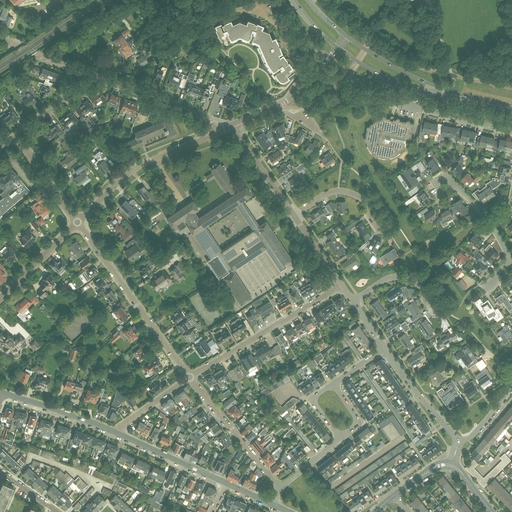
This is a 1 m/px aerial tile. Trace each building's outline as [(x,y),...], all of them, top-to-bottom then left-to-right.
[(371,0),(366,21),(381,26),(387,4),(388,0),(371,0)] [(11,17),(6,15),(9,9),(3,7),(0,9),(0,17),(4,18),(1,24),(8,26),(11,17)] [(217,30),(216,30),(218,36),(219,36),(220,39),(221,41),(223,40),(225,45),(239,39),(256,45),(264,64),(277,82),(278,81),(280,80),(280,81),(281,81),(282,81),(283,81),(284,81),(285,81),(288,79),(286,76),(291,72),(289,70),(291,68),(289,64),(290,63),(287,59),(285,60),(283,56),(280,58),(279,56),(278,54),(281,53),(279,48),(281,48),(278,42),(277,43),(275,39),(272,40),(269,32),(261,29),(262,26),(258,24),(258,23),(253,21),(252,22),(248,21),(247,23),(239,20),(231,24),(230,21),(226,23),(225,21),(220,23),(220,25),(216,27),(217,30)] [(113,41),(113,43),(115,45),(116,46),(117,45),(120,48),(128,42),(131,40),(128,37),(126,34),(129,32),(127,29),(121,34),(120,33),(115,37),(116,39),(113,41)] [(120,48),(118,50),(121,53),(124,58),(126,56),(128,59),(137,52),(132,45),(131,45),(128,42),(120,48)] [(144,55),(137,60),(141,66),(148,62),(144,55)] [(164,63),(163,66),(161,65),(159,66),(158,68),(157,71),(155,71),(152,77),(154,78),(153,80),(162,84),(169,65),(164,63)] [(45,79),(49,70),(42,68),(42,69),(34,66),(31,72),(35,73),(35,71),(40,73),(40,74),(40,75),(39,77),(45,79)] [(58,74),(53,72),(49,70),(45,79),(44,84),(46,85),(51,86),(52,83),(48,82),(49,78),(55,80),(56,77),(57,78),(58,75),(57,75),(58,74)] [(220,89),(222,83),(223,80),(219,78),(221,73),(217,71),(214,79),(218,80),(215,87),(220,89)] [(184,87),(188,76),(179,72),(178,76),(171,74),(170,79),(170,80),(168,85),(172,86),(173,88),(177,89),(178,86),(183,88),(184,87)] [(189,73),(188,76),(184,87),(187,88),(185,92),(192,95),(195,86),(195,85),(196,82),(192,81),(195,75),(189,73)] [(36,101),(33,97),(30,92),(33,89),(26,80),(21,83),(21,85),(26,93),(25,94),(25,93),(24,93),(21,95),(24,99),(23,100),(28,107),(36,101)] [(46,85),(44,84),(40,82),(38,85),(40,87),(39,88),(41,89),(40,90),(42,91),(40,94),(44,97),(47,94),(48,94),(49,94),(50,94),(51,93),(51,92),(51,91),(50,91),(50,90),(45,87),(46,85)] [(198,97),(197,98),(199,98),(198,99),(199,100),(201,101),(201,100),(202,99),(205,100),(206,97),(207,98),(208,94),(212,95),(214,90),(213,90),(215,84),(212,83),(211,86),(209,85),(208,88),(206,88),(205,89),(201,88),(198,97)] [(222,83),(220,89),(223,90),(222,93),(226,94),(229,86),(222,83)] [(195,86),(192,95),(192,96),(194,96),(195,96),(198,97),(201,88),(202,86),(199,85),(198,87),(195,86)] [(104,96),(103,95),(100,91),(91,97),(95,103),(100,99),(101,100),(104,98),(107,99),(109,94),(106,93),(105,96),(104,96)] [(117,109),(119,104),(121,99),(119,98),(120,97),(117,96),(115,95),(111,94),(110,99),(109,100),(117,103),(116,106),(115,108),(117,109)] [(223,104),(224,105),(226,105),(226,106),(231,108),(232,106),(237,108),(238,105),(241,106),(243,102),(235,99),(230,97),(226,96),(223,104)] [(131,101),(125,99),(119,113),(122,114),(124,110),(127,111),(131,101)] [(89,102),(87,100),(81,104),(87,112),(90,109),(93,113),(95,111),(98,115),(100,113),(97,108),(95,110),(89,102)] [(138,104),(131,101),(127,111),(126,115),(134,118),(135,115),(134,114),(138,104)] [(81,104),(76,109),(78,111),(77,111),(83,119),(81,120),(85,125),(87,124),(84,120),(87,118),(84,114),(87,112),(81,104)] [(145,112),(149,114),(151,109),(142,106),(140,113),(144,115),(145,112)] [(12,121),(13,123),(17,120),(16,120),(19,118),(13,110),(13,109),(12,107),(7,111),(9,113),(7,114),(12,121)] [(71,112),(65,116),(71,124),(74,128),(80,123),(82,127),(85,125),(81,120),(79,122),(73,114),(71,112)] [(12,121),(7,114),(4,116),(2,114),(0,115),(0,118),(3,123),(2,123),(4,126),(5,126),(12,121)] [(74,128),(71,124),(65,116),(60,121),(62,123),(61,123),(66,129),(64,131),(65,132),(66,134),(70,140),(72,138),(70,136),(71,135),(68,132),(71,130),(74,128)] [(170,134),(176,131),(170,116),(163,119),(163,120),(134,133),(136,137),(125,142),(125,144),(124,145),(126,149),(127,149),(128,150),(143,144),(144,143),(142,139),(164,129),(165,132),(168,131),(169,134),(170,134)] [(411,138),(413,128),(414,123),(411,122),(410,121),(410,120),(409,120),(408,120),(407,120),(407,121),(406,121),(400,120),(400,119),(400,118),(399,118),(398,118),(397,118),(397,119),(396,119),(393,119),(390,118),(387,118),(387,117),(386,117),(386,116),(385,116),(384,116),(383,116),(383,117),(382,117),(382,118),(379,119),(375,121),(372,123),(370,126),(369,126),(368,126),(367,127),(367,128),(367,129),(367,130),(368,130),(367,134),(366,137),(365,138),(364,139),(364,140),(365,140),(365,141),(366,141),(367,141),(368,145),(369,148),(370,149),(372,152),(375,154),(375,155),(375,156),(375,157),(376,157),(377,157),(378,157),(378,156),(379,156),(382,157),(386,158),(386,159),(387,159),(388,159),(389,159),(390,159),(390,158),(390,157),(394,156),(397,154),(400,152),(403,149),(404,149),(405,149),(405,148),(406,148),(406,147),(406,146),(405,146),(405,145),(406,142),(406,139),(407,137),(411,138)] [(430,128),(432,123),(422,121),(419,136),(423,137),(426,132),(430,132),(430,128)] [(440,128),(441,125),(432,123),(430,128),(430,132),(436,134),(435,140),(438,141),(438,139),(440,128)] [(283,124),(274,128),(278,138),(283,136),(285,139),(285,141),(288,142),(289,135),(285,134),(284,132),(286,131),(283,124)] [(62,128),(60,129),(57,125),(50,130),(49,128),(49,129),(48,128),(44,131),(45,132),(44,133),(46,135),(43,137),(46,141),(57,133),(60,136),(62,134),(65,132),(64,131),(62,128)] [(450,128),(451,127),(441,125),(440,128),(438,139),(442,140),(445,135),(449,136),(450,128)] [(458,140),(460,129),(451,127),(450,128),(449,136),(455,138),(455,140),(458,140)] [(268,146),(272,144),(268,139),(270,137),(273,136),(271,129),(267,131),(268,132),(265,134),(263,132),(255,137),(264,149),(268,146)] [(289,135),(288,142),(293,143),(294,141),(299,144),(302,138),(306,140),(308,137),(304,135),(306,133),(305,133),(306,131),(302,129),(301,130),(300,131),(298,130),(297,133),(299,134),(296,137),(289,135)] [(467,140),(470,130),(460,129),(458,140),(467,142),(467,140)] [(478,137),(479,135),(475,134),(476,132),(470,130),(467,140),(474,141),(473,147),(476,148),(476,146),(478,137)] [(486,146),(488,136),(482,135),(481,138),(478,137),(476,146),(479,147),(480,145),(486,146)] [(495,150),(497,141),(494,140),(495,138),(488,136),(486,146),(492,147),(492,149),(495,150)] [(65,139),(61,143),(67,151),(65,153),(68,157),(61,162),(64,166),(66,164),(68,166),(69,166),(71,165),(71,164),(79,159),(75,153),(75,152),(66,139),(65,139)] [(314,149),(316,146),(319,142),(314,139),(312,143),(310,142),(305,151),(311,155),(313,151),(314,152),(315,150),(314,149)] [(505,150),(507,140),(501,139),(500,141),(497,141),(495,150),(498,151),(499,149),(505,150)] [(110,168),(107,164),(104,160),(106,158),(108,159),(102,151),(101,152),(100,151),(94,155),(98,160),(94,163),(96,166),(97,165),(104,173),(110,168)] [(277,160),(282,156),(278,151),(269,157),(273,163),(273,162),(275,165),(279,162),(277,160)] [(326,167),(331,163),(335,160),(329,152),(325,155),(320,158),(326,167)] [(433,158),(427,162),(433,171),(439,167),(435,161),(438,160),(433,154),(431,155),(433,158)] [(319,159),(313,155),(312,156),(314,157),(311,162),(314,164),(320,160),(319,159)] [(282,176),(286,173),(295,167),(291,160),(286,164),(285,162),(280,166),(281,167),(278,170),(282,176)] [(463,164),(463,163),(464,161),(462,160),(461,161),(459,163),(451,170),(454,173),(455,172),(457,175),(463,169),(460,167),(463,164)] [(421,172),(426,169),(421,161),(410,168),(400,175),(397,177),(403,184),(405,182),(407,185),(408,184),(410,187),(417,182),(417,183),(421,180),(418,177),(416,178),(415,176),(412,178),(409,174),(418,168),(421,172)] [(500,172),(510,174),(511,168),(509,167),(510,164),(500,162),(500,166),(502,166),(500,172)] [(89,177),(85,172),(89,168),(85,163),(80,166),(75,171),(78,175),(74,179),(79,185),(89,177)] [(199,218),(194,211),(198,209),(193,201),(178,210),(167,218),(172,226),(175,224),(176,226),(179,231),(183,228),(185,227),(187,225),(193,233),(194,232),(211,258),(206,261),(218,279),(222,276),(223,278),(241,305),(252,298),(234,271),(233,270),(266,247),(281,269),(285,266),(284,264),(292,259),(266,221),(258,226),(241,201),(248,197),(251,194),(246,186),(235,193),(231,187),(234,185),(232,182),(233,181),(225,169),(226,168),(224,165),(222,166),(220,163),(218,164),(216,163),(215,163),(214,164),(213,165),(212,166),(213,168),(211,169),(213,172),(206,177),(208,181),(214,177),(222,188),(223,187),(225,191),(228,189),(233,195),(199,218)] [(296,167),(299,173),(306,168),(302,163),(296,167)] [(0,199),(0,219),(1,221),(13,210),(12,208),(4,215),(2,214),(30,190),(11,168),(10,169),(10,168),(9,168),(6,170),(6,171),(7,172),(0,177),(0,184),(5,189),(0,193),(3,197),(0,199)] [(492,181),(501,182),(506,183),(506,180),(509,181),(510,174),(500,172),(499,179),(493,177),(492,181)] [(293,187),(294,187),(295,189),(296,189),(300,186),(300,185),(299,183),(304,180),(300,173),(289,181),(291,184),(291,185),(292,186),(293,186),(293,187)] [(468,185),(470,187),(481,179),(476,174),(472,178),(467,173),(461,179),(468,185)] [(488,188),(485,190),(490,198),(496,195),(491,188),(494,187),(494,188),(500,184),(501,182),(492,181),(491,181),(486,184),(488,188)] [(150,194),(147,190),(144,186),(137,190),(140,194),(141,193),(145,200),(150,197),(152,199),(149,201),(152,204),(151,205),(155,209),(162,202),(158,198),(156,200),(154,198),(155,197),(152,192),(150,194)] [(490,198),(485,190),(481,192),(478,189),(474,192),(478,198),(480,196),(485,202),(490,198)] [(422,194),(420,192),(409,200),(410,202),(415,199),(416,198),(419,203),(421,207),(430,200),(424,193),(422,194)] [(43,217),(48,213),(51,211),(46,204),(44,206),(41,203),(45,200),(41,194),(36,198),(38,201),(31,206),(33,209),(36,207),(43,217)] [(126,199),(120,205),(130,216),(132,218),(134,215),(137,213),(138,212),(144,219),(144,220),(149,215),(133,199),(129,203),(128,202),(126,199)] [(450,204),(453,211),(457,217),(455,212),(460,210),(462,214),(468,211),(466,206),(464,207),(461,200),(453,204),(453,202),(450,204)] [(331,202),(328,204),(332,210),(336,208),(335,208),(338,208),(339,212),(346,212),(345,201),(338,201),(338,203),(332,204),(331,202)] [(321,208),(310,215),(315,223),(320,219),(323,224),(328,221),(324,216),(326,215),(325,214),(329,212),(332,210),(328,204),(325,206),(325,207),(322,209),(321,208)] [(419,217),(422,216),(422,217),(425,215),(429,221),(431,220),(432,220),(433,219),(435,217),(435,212),(433,209),(429,212),(426,208),(417,214),(419,217)] [(457,217),(453,211),(451,212),(449,209),(441,213),(443,216),(439,218),(440,219),(438,220),(438,224),(441,222),(444,226),(447,224),(446,222),(453,218),(455,220),(458,219),(457,217)] [(125,232),(120,225),(119,226),(116,222),(117,221),(112,213),(109,215),(111,219),(107,222),(109,224),(108,224),(110,227),(111,227),(115,232),(115,231),(116,232),(117,230),(120,228),(121,230),(120,231),(122,234),(123,235),(122,236),(125,239),(132,232),(135,229),(125,219),(122,222),(129,229),(125,232)] [(42,217),(37,220),(41,226),(45,222),(42,217)] [(35,220),(31,223),(36,229),(40,226),(35,220)] [(346,231),(353,227),(358,223),(356,221),(345,228),(346,231)] [(362,221),(358,224),(355,226),(362,236),(363,236),(366,241),(371,236),(368,232),(369,231),(362,221)] [(35,238),(32,235),(30,233),(32,232),(29,228),(24,233),(25,234),(20,239),(27,247),(35,238)] [(136,228),(135,229),(132,232),(137,239),(142,235),(136,228)] [(477,247),(482,241),(477,237),(480,234),(481,234),(482,232),(478,228),(469,238),(470,239),(469,240),(477,247)] [(342,246),(341,247),(335,239),(337,238),(332,232),(326,236),(330,241),(328,242),(335,253),(336,252),(339,256),(346,251),(342,246)] [(377,237),(376,238),(375,238),(372,243),(371,243),(368,247),(376,252),(382,242),(381,241),(382,240),(377,237)] [(143,247),(142,248),(135,238),(129,242),(132,246),(125,252),(131,260),(141,253),(141,254),(146,251),(143,247)] [(72,250),(74,253),(73,254),(72,256),(76,261),(77,260),(76,258),(83,254),(81,251),(80,249),(81,248),(76,241),(75,242),(75,241),(73,242),(73,243),(69,246),(72,250)] [(15,255),(13,253),(17,249),(10,242),(7,245),(9,247),(2,253),(4,255),(3,256),(10,263),(11,262),(12,262),(14,260),(14,259),(15,258),(13,256),(15,255)] [(493,247),(490,244),(485,249),(487,251),(485,254),(493,261),(499,254),(492,248),(493,247)] [(184,247),(179,250),(186,259),(190,256),(184,247)] [(352,254),(354,253),(357,251),(355,248),(345,255),(347,258),(349,260),(343,264),(347,270),(348,270),(349,272),(350,272),(353,269),(353,268),(352,267),(358,263),(354,256),(352,254)] [(391,249),(391,250),(384,255),(383,255),(384,257),(381,259),(384,263),(387,261),(388,263),(388,262),(394,258),(394,259),(394,258),(399,255),(398,254),(399,253),(398,253),(394,248),(392,250),(391,249)] [(459,268),(463,264),(466,260),(468,257),(460,250),(454,257),(456,259),(455,260),(455,262),(455,264),(455,266),(457,267),(452,272),(458,277),(462,271),(459,268)] [(478,251),(473,257),(474,257),(477,262),(477,264),(478,265),(475,268),(478,271),(477,272),(478,272),(478,273),(480,275),(480,274),(481,275),(487,268),(484,266),(489,261),(483,256),(478,251)] [(89,259),(87,256),(79,261),(78,259),(77,260),(76,261),(72,263),(74,265),(77,263),(79,267),(81,265),(85,269),(89,266),(88,265),(91,263),(91,262),(91,261),(89,259)] [(50,265),(54,269),(55,270),(57,272),(60,269),(61,270),(63,267),(66,264),(62,258),(57,263),(55,261),(55,260),(54,260),(53,260),(53,261),(52,261),(52,262),(52,263),(53,263),(50,265)] [(143,276),(145,274),(147,273),(148,275),(152,272),(148,267),(153,263),(150,259),(146,262),(147,264),(140,269),(141,271),(140,272),(143,276)] [(183,275),(180,272),(184,269),(179,262),(175,265),(176,267),(171,271),(177,279),(183,275)] [(91,277),(94,275),(98,272),(98,271),(97,269),(96,269),(94,267),(90,270),(88,268),(81,273),(87,282),(92,278),(91,277)] [(154,286),(157,290),(159,292),(162,289),(163,290),(172,283),(163,271),(154,278),(155,279),(150,283),(151,283),(150,284),(151,286),(152,285),(153,286),(154,286)] [(55,279),(53,277),(50,274),(49,276),(48,275),(44,279),(44,280),(41,283),(42,284),(41,286),(42,287),(37,292),(43,298),(47,293),(44,290),(49,285),(52,288),(56,283),(53,281),(55,279)] [(105,289),(103,287),(107,284),(105,282),(106,282),(104,279),(104,280),(101,276),(94,281),(93,279),(90,282),(93,287),(96,285),(99,288),(96,290),(99,293),(105,289)] [(312,291),(314,290),(307,278),(306,277),(304,278),(306,282),(303,284),(304,286),(309,293),(310,293),(311,293),(312,292),(312,291)] [(307,278),(314,290),(320,287),(320,286),(320,285),(320,284),(319,284),(318,284),(317,284),(315,280),(312,281),(310,277),(307,278)] [(309,293),(304,286),(303,284),(300,286),(299,283),(297,283),(296,281),(293,283),(296,288),(298,286),(304,296),(305,296),(306,296),(307,295),(307,294),(309,293)] [(71,282),(67,284),(73,290),(76,288),(71,282)] [(291,295),(295,301),(296,301),(297,301),(298,300),(298,299),(300,298),(298,295),(299,295),(292,284),(290,285),(294,291),(293,291),(294,293),(291,295)] [(393,288),(393,289),(392,289),(392,291),(391,292),(390,291),(387,294),(388,295),(389,297),(388,297),(387,297),(387,298),(388,298),(390,301),(391,301),(394,299),(395,299),(394,298),(401,293),(403,296),(403,300),(407,298),(412,294),(408,290),(406,286),(403,286),(400,288),(398,286),(395,288),(394,287),(393,288)] [(115,301),(115,300),(117,299),(116,298),(117,297),(115,294),(114,294),(111,290),(108,291),(107,292),(108,292),(105,294),(110,301),(108,302),(110,304),(114,301),(115,301)] [(282,300),(282,301),(286,307),(291,304),(288,300),(287,298),(289,296),(286,291),(284,292),(286,295),(280,298),(282,300)] [(502,294),(495,299),(498,303),(502,300),(503,302),(504,302),(509,310),(509,311),(510,312),(511,311),(511,302),(511,303),(504,294),(502,295),(502,294)] [(25,316),(24,313),(27,310),(26,309),(33,302),(35,304),(38,302),(33,297),(31,299),(31,300),(30,302),(26,298),(20,304),(19,303),(15,307),(20,312),(18,314),(24,321),(28,319),(28,318),(27,318),(26,317),(25,316)] [(273,308),(271,304),(269,301),(264,304),(260,298),(253,302),(256,307),(250,310),(252,314),(247,317),(251,324),(257,321),(256,319),(273,308)] [(274,298),(271,299),(275,305),(277,304),(281,311),(286,307),(282,301),(279,302),(278,300),(276,301),(274,298)] [(337,299),(335,300),(335,301),(337,306),(339,309),(341,313),(345,311),(347,309),(343,302),(341,298),(338,300),(337,299)] [(379,316),(381,315),(383,318),(388,314),(386,311),(385,312),(377,300),(371,305),(379,316)] [(408,300),(403,304),(406,308),(408,307),(413,315),(410,317),(413,321),(423,315),(421,312),(421,311),(417,305),(415,301),(414,301),(411,303),(409,301),(409,300),(408,300)] [(500,310),(496,312),(488,300),(481,304),(480,303),(477,305),(481,310),(483,309),(486,313),(487,314),(486,314),(490,319),(494,317),(496,319),(497,319),(498,321),(505,317),(500,310)] [(183,310),(182,307),(186,304),(183,301),(177,306),(179,309),(174,313),(173,313),(170,315),(173,318),(172,319),(175,323),(184,316),(184,315),(181,311),(183,310)] [(123,321),(124,322),(127,319),(124,316),(127,314),(125,311),(126,310),(125,308),(124,309),(121,305),(119,303),(116,304),(118,307),(113,311),(119,318),(116,320),(118,322),(121,323),(123,321)] [(329,304),(326,306),(330,314),(334,311),(335,314),(338,312),(335,307),(332,303),(329,305),(329,304)] [(323,308),(321,310),(326,319),(328,318),(327,316),(330,314),(326,306),(323,308)] [(325,320),(322,315),(319,311),(317,312),(316,312),(314,313),(314,314),(316,318),(318,321),(315,322),(318,328),(321,326),(318,321),(321,319),(323,321),(325,320)] [(186,320),(179,324),(181,326),(179,327),(182,331),(183,330),(184,331),(190,326),(188,322),(192,320),(190,317),(194,315),(192,313),(189,315),(185,317),(187,319),(186,320)] [(394,315),(383,322),(389,331),(400,323),(394,315)] [(238,318),(236,320),(235,317),(233,319),(236,324),(241,331),(244,329),(244,328),(246,327),(242,320),(241,321),(240,319),(239,319),(238,318)] [(306,331),(307,333),(310,331),(309,329),(315,326),(309,317),(303,320),(305,323),(302,325),(306,331)] [(434,335),(431,332),(434,330),(426,319),(424,320),(422,317),(414,323),(416,326),(420,323),(428,335),(428,334),(430,337),(434,335)] [(241,331),(236,324),(233,319),(231,320),(233,323),(231,324),(233,326),(230,328),(234,334),(236,333),(237,334),(241,331)] [(194,325),(196,327),(193,329),(186,334),(187,336),(186,337),(189,341),(190,340),(191,340),(199,334),(196,331),(204,325),(201,321),(194,325)] [(403,330),(409,326),(408,325),(407,323),(405,321),(400,325),(403,330)] [(302,325),(301,322),(295,325),(297,328),(294,330),(297,336),(298,338),(302,336),(301,334),(306,331),(302,325)] [(511,337),(511,333),(510,330),(511,328),(509,324),(507,325),(507,324),(503,327),(504,328),(498,332),(503,339),(502,340),(504,344),(507,342),(507,341),(511,337)] [(130,341),(138,336),(136,333),(138,331),(135,326),(134,325),(132,327),(130,326),(123,331),(130,341)] [(227,330),(223,332),(219,325),(217,327),(225,341),(229,338),(231,336),(227,330)] [(358,325),(352,329),(355,334),(362,330),(358,325)] [(222,343),(225,341),(217,327),(214,329),(218,335),(215,337),(219,343),(221,342),(222,343)] [(294,330),(292,327),(286,331),(288,333),(285,335),(290,343),(293,341),(292,340),(297,336),(294,330)] [(355,335),(354,336),(355,338),(357,337),(359,339),(365,335),(362,330),(355,334),(355,335)] [(0,340),(3,342),(2,343),(3,343),(6,346),(3,349),(7,352),(10,350),(14,354),(15,354),(17,354),(18,353),(18,352),(17,351),(14,347),(16,345),(17,346),(19,346),(21,344),(23,346),(26,343),(24,341),(25,340),(20,335),(15,340),(13,338),(13,336),(9,335),(6,332),(4,335),(2,332),(0,334),(0,333),(0,340)] [(440,337),(441,338),(438,340),(439,343),(440,344),(437,346),(439,349),(453,339),(454,340),(457,338),(454,332),(450,334),(449,332),(446,335),(445,334),(443,336),(442,335),(440,337)] [(278,341),(277,341),(283,351),(286,349),(284,345),(287,343),(285,340),(281,333),(280,333),(279,333),(277,334),(278,335),(275,336),(278,341)] [(414,347),(412,344),(405,333),(399,338),(406,348),(409,346),(411,349),(414,347)] [(359,339),(357,340),(359,343),(360,342),(362,344),(369,340),(365,335),(359,339)] [(198,346),(195,347),(199,351),(197,352),(200,356),(203,355),(202,354),(207,351),(207,350),(209,349),(210,350),(215,347),(214,346),(216,345),(213,341),(212,342),(211,341),(207,344),(204,339),(203,340),(201,337),(195,341),(198,346)] [(342,337),(335,343),(337,346),(342,342),(343,344),(346,342),(342,337)] [(362,344),(358,347),(360,350),(364,347),(366,349),(372,345),(369,340),(362,344)] [(36,341),(31,346),(37,351),(41,347),(36,341)] [(270,349),(268,346),(266,342),(262,344),(263,346),(256,350),(260,357),(267,353),(270,357),(274,355),(274,356),(282,351),(278,344),(273,346),(274,347),(270,349)] [(417,353),(408,359),(413,365),(415,363),(417,365),(420,363),(419,361),(424,357),(420,351),(422,350),(423,351),(425,350),(421,344),(415,349),(417,353)] [(141,353),(143,351),(141,347),(134,352),(134,353),(133,353),(135,356),(136,356),(140,361),(144,357),(141,353)] [(475,364),(478,362),(473,354),(471,356),(469,353),(471,351),(468,347),(464,350),(463,349),(457,353),(457,354),(455,356),(458,360),(460,358),(465,366),(463,367),(465,371),(472,366),(475,364)] [(344,356),(349,363),(354,359),(347,349),(342,353),(344,356)] [(344,356),(342,353),(340,354),(342,357),(339,359),(344,366),(349,363),(344,356)] [(246,357),(253,370),(261,365),(257,357),(254,359),(251,354),(246,357)] [(155,372),(158,370),(155,366),(160,363),(157,357),(147,364),(147,365),(145,366),(148,370),(147,371),(150,375),(155,372)] [(245,374),(253,370),(246,357),(240,360),(243,365),(241,367),(244,372),(245,374)] [(310,362),(307,364),(308,366),(314,363),(315,365),(317,363),(313,357),(308,360),(310,362)] [(339,359),(334,363),(339,369),(344,366),(339,359)] [(382,359),(375,363),(379,368),(386,363),(386,362),(385,360),(384,360),(383,361),(382,359)] [(291,364),(294,369),(302,364),(299,360),(291,364)] [(334,363),(329,366),(334,373),(339,369),(334,363)] [(386,363),(379,368),(375,371),(376,373),(380,370),(382,373),(389,369),(385,364),(386,363)] [(329,376),(334,373),(329,366),(327,364),(326,364),(328,367),(324,370),(329,376)] [(48,390),(50,386),(48,385),(50,382),(45,381),(46,379),(38,376),(39,373),(38,373),(39,372),(40,372),(41,373),(41,372),(42,372),(43,372),(43,371),(43,370),(43,369),(42,368),(36,366),(35,369),(34,372),(31,380),(36,382),(35,386),(38,387),(37,388),(42,389),(42,388),(47,390),(48,390)] [(242,375),(239,371),(236,366),(230,371),(235,379),(237,381),(234,383),(237,389),(242,385),(239,380),(238,380),(237,378),(242,375)] [(484,375),(478,379),(479,380),(483,386),(484,388),(490,384),(489,383),(492,381),(491,380),(494,378),(486,366),(481,370),(484,375)] [(26,383),(28,378),(30,371),(34,372),(35,369),(31,368),(31,370),(26,369),(25,372),(23,371),(21,374),(19,374),(17,379),(26,383)] [(218,371),(222,378),(224,382),(227,380),(228,382),(230,380),(227,375),(228,375),(226,372),(223,368),(218,371)] [(382,373),(378,376),(380,378),(384,375),(385,378),(392,373),(389,369),(382,373)] [(431,373),(428,375),(432,382),(434,386),(441,382),(445,380),(440,374),(441,373),(438,369),(432,374),(431,373)] [(297,370),(289,375),(292,379),(294,378),(293,376),(298,373),(297,370)] [(218,371),(213,374),(220,386),(223,385),(220,380),(222,378),(218,371)] [(320,372),(315,376),(320,382),(324,379),(320,372)] [(152,381),(153,381),(159,376),(157,373),(150,378),(152,381)] [(392,373),(385,378),(389,383),(395,378),(392,373)] [(73,379),(71,378),(72,376),(69,375),(67,380),(64,387),(73,391),(76,383),(72,382),(73,379)] [(216,383),(214,379),(211,375),(209,376),(208,376),(206,378),(208,381),(207,381),(208,382),(207,382),(209,385),(210,386),(213,384),(217,391),(220,389),(216,382),(216,383)] [(308,381),(305,383),(310,389),(315,386),(310,379),(307,375),(305,377),(308,381)] [(315,376),(310,379),(315,386),(320,382),(315,376)] [(389,383),(385,385),(387,388),(390,385),(392,388),(399,383),(395,378),(389,383)] [(471,385),(465,390),(469,396),(477,391),(475,387),(478,385),(474,379),(470,382),(471,385)] [(83,390),(85,383),(86,381),(82,380),(82,382),(80,381),(79,384),(76,383),(73,391),(72,392),(77,393),(77,392),(79,393),(81,389),(83,390)] [(344,385),(347,390),(354,385),(350,380),(344,385)] [(463,399),(455,388),(451,381),(446,385),(449,388),(444,391),(442,388),(437,391),(448,407),(448,406),(450,409),(463,399)] [(160,390),(164,388),(163,388),(168,385),(166,382),(162,385),(159,382),(156,384),(154,382),(152,384),(149,386),(151,390),(149,391),(152,396),(155,393),(156,394),(157,393),(157,392),(158,392),(159,392),(159,391),(160,391),(160,390)] [(305,383),(300,386),(305,393),(310,389),(305,383)] [(399,383),(392,388),(396,393),(402,388),(399,383)] [(356,388),(354,385),(347,390),(351,395),(357,390),(361,388),(360,385),(356,388)] [(244,388),(242,386),(234,392),(236,395),(241,391),(240,391),(244,388)] [(183,388),(178,392),(187,404),(191,409),(194,414),(198,411),(195,407),(194,408),(191,404),(190,405),(185,397),(188,395),(185,392),(187,390),(185,387),(183,389),(183,388)] [(101,397),(103,392),(104,389),(101,388),(99,391),(94,389),(93,391),(88,390),(87,394),(85,399),(86,399),(86,400),(93,403),(94,403),(94,402),(95,403),(98,395),(101,397)] [(402,388),(396,393),(399,398),(406,393),(402,388)] [(120,404),(120,403),(125,399),(117,390),(111,406),(112,407),(107,418),(108,419),(110,420),(111,419),(113,419),(114,419),(116,418),(116,417),(117,417),(119,416),(119,415),(120,415),(117,411),(118,409),(115,408),(116,406),(117,407),(120,404)] [(351,395),(354,400),(361,395),(363,393),(362,391),(359,393),(357,390),(351,395)] [(106,398),(105,398),(107,394),(103,392),(101,397),(100,401),(102,402),(99,411),(101,412),(101,413),(105,415),(109,405),(105,403),(106,402),(105,402),(106,398)] [(178,392),(173,395),(178,402),(181,400),(185,405),(187,404),(178,392)] [(406,393),(399,398),(403,403),(409,398),(406,393)] [(358,405),(364,400),(368,397),(367,395),(363,398),(361,395),(354,400),(358,405)] [(233,396),(223,404),(226,408),(225,408),(226,409),(233,403),(234,404),(237,402),(236,401),(236,400),(233,396)] [(127,400),(132,407),(136,403),(131,397),(127,400)] [(171,397),(166,400),(175,412),(176,411),(173,406),(176,404),(174,401),(171,397)] [(166,400),(161,404),(164,408),(166,411),(167,410),(171,415),(175,412),(166,400)] [(358,405),(361,409),(368,405),(364,400),(358,405)] [(229,411),(228,412),(229,413),(230,413),(231,415),(243,405),(245,404),(243,402),(236,407),(235,405),(228,411),(229,411)] [(297,408),(301,413),(307,408),(303,403),(297,408)] [(391,403),(389,405),(394,412),(399,409),(397,406),(395,408),(391,403)] [(410,413),(416,408),(413,403),(406,408),(404,409),(405,412),(408,410),(410,413)] [(243,405),(231,415),(233,416),(232,417),(234,419),(234,418),(235,418),(244,411),(242,409),(244,407),(243,405)] [(269,407),(266,405),(260,410),(262,413),(269,407)] [(368,405),(361,409),(364,414),(371,410),(368,405)] [(10,419),(12,415),(13,410),(10,409),(10,408),(8,407),(7,408),(3,419),(7,420),(6,422),(10,423),(11,419),(10,419)] [(300,418),(303,415),(305,417),(311,413),(307,408),(301,413),(298,416),(300,418)] [(416,408),(410,413),(413,418),(420,413),(416,408)] [(188,418),(194,414),(191,409),(184,414),(188,418)] [(197,414),(192,418),(194,420),(196,418),(198,420),(200,419),(206,414),(204,411),(203,411),(202,410),(197,414)] [(286,410),(281,414),(283,416),(284,415),(290,422),(292,420),(288,415),(290,414),(286,410)] [(371,410),(364,414),(368,420),(376,414),(375,412),(373,413),(371,410)] [(25,422),(26,419),(27,414),(26,414),(27,413),(24,412),(24,413),(22,413),(18,426),(21,427),(22,421),(25,422)] [(511,416),(507,412),(502,417),(509,423),(511,419),(511,416)] [(304,423),(307,420),(309,422),(315,417),(311,413),(305,417),(302,420),(304,423)] [(423,418),(420,413),(413,418),(410,420),(411,422),(414,420),(416,423),(423,418)] [(182,423),(187,420),(188,419),(188,418),(184,414),(182,416),(179,418),(182,423)] [(202,421),(197,425),(199,427),(204,423),(209,419),(208,418),(209,417),(206,414),(200,419),(202,421)] [(382,428),(391,422),(401,436),(406,432),(393,414),(378,424),(382,428)] [(27,422),(25,432),(28,433),(29,429),(33,430),(34,427),(35,422),(37,417),(36,417),(37,416),(34,415),(33,416),(31,415),(29,420),(28,420),(28,423),(27,422)] [(182,423),(179,418),(176,415),(175,415),(172,420),(180,425),(182,423)] [(248,421),(246,418),(244,415),(239,419),(236,422),(236,423),(237,424),(238,425),(240,427),(248,421)] [(315,417),(309,422),(312,427),(319,422),(315,417)] [(502,417),(498,422),(505,428),(509,423),(502,417)] [(44,430),(47,421),(45,420),(45,419),(42,418),(42,419),(41,419),(38,428),(44,430)] [(423,418),(416,423),(420,428),(426,423),(423,418)] [(207,433),(212,429),(211,428),(218,424),(216,422),(216,421),(215,420),(214,419),(208,424),(210,427),(205,431),(206,432),(205,432),(204,432),(201,434),(198,431),(195,433),(200,438),(204,436),(207,433)] [(136,423),(135,426),(137,427),(136,430),(137,431),(138,432),(139,431),(143,433),(147,423),(148,421),(146,420),(145,422),(145,423),(140,421),(139,424),(136,423)] [(182,423),(180,425),(186,430),(191,426),(187,420),(182,423)] [(54,428),(52,428),(54,423),(53,423),(53,422),(50,421),(50,422),(47,421),(44,430),(50,432),(53,433),(54,428)] [(244,436),(254,426),(255,425),(254,423),(252,425),(249,422),(245,426),(246,426),(240,432),(242,434),(244,436)] [(319,422),(312,427),(316,432),(322,427),(319,422)] [(498,422),(493,427),(500,433),(505,428),(498,422)] [(147,423),(143,433),(148,435),(152,428),(151,428),(153,424),(151,423),(150,424),(147,423)] [(260,425),(258,423),(245,436),(247,438),(247,439),(248,440),(249,440),(249,441),(256,435),(253,433),(258,428),(260,425)] [(426,423),(420,428),(423,433),(430,428),(427,424),(426,423)] [(59,442),(64,427),(62,426),(62,425),(59,424),(59,425),(58,425),(57,429),(54,428),(53,433),(55,434),(59,435),(56,442),(59,442)] [(214,435),(222,429),(218,425),(210,431),(214,435)] [(160,428),(158,427),(155,426),(152,432),(150,436),(155,439),(157,434),(160,428)] [(368,426),(364,430),(369,436),(376,430),(373,426),(369,428),(368,426)] [(71,434),(69,433),(70,429),(70,428),(67,427),(64,427),(59,442),(62,443),(64,437),(67,438),(70,439),(71,434)] [(265,427),(259,433),(262,435),(268,430),(265,427)] [(287,437),(290,437),(296,432),(292,427),(285,434),(287,437)] [(322,427),(316,432),(320,436),(326,431),(322,427)] [(493,427),(489,433),(496,439),(500,433),(493,427)] [(80,441),(82,438),(83,433),(75,430),(72,440),(70,439),(67,447),(71,449),(72,443),(79,446),(81,441),(80,441)] [(364,430),(359,434),(364,440),(369,436),(364,430)] [(326,431),(320,436),(324,441),(330,436),(326,431)] [(221,441),(227,436),(225,434),(224,434),(222,432),(217,436),(214,439),(215,440),(216,439),(219,442),(221,441)] [(87,449),(90,441),(92,436),(89,435),(87,433),(86,434),(85,434),(83,440),(82,440),(81,443),(85,445),(84,448),(83,451),(87,452),(88,450),(87,449)] [(412,433),(410,435),(415,442),(420,439),(418,436),(415,438),(412,433)] [(489,433),(484,438),(491,444),(496,439),(489,433)] [(256,438),(250,444),(254,448),(265,440),(266,439),(270,435),(269,434),(259,442),(256,438)] [(359,434),(354,438),(359,444),(364,440),(359,434)] [(170,445),(172,441),(172,440),(170,439),(162,435),(159,441),(167,444),(168,444),(170,445)] [(265,440),(254,448),(258,453),(264,448),(262,445),(272,437),(270,435),(266,439),(265,440)] [(229,442),(230,441),(229,440),(229,439),(227,436),(221,441),(224,444),(220,447),(223,451),(232,445),(229,442)] [(96,449),(100,440),(98,439),(98,438),(95,437),(95,438),(95,437),(92,444),(95,445),(92,451),(91,453),(94,454),(96,449)] [(179,453),(181,448),(182,445),(183,442),(179,441),(180,438),(178,437),(172,450),(175,451),(175,452),(178,453),(178,452),(179,453)] [(484,438),(480,443),(487,449),(491,444),(484,438)] [(100,440),(96,449),(94,454),(96,456),(99,450),(101,451),(103,447),(105,442),(105,441),(102,440),(102,441),(100,440)] [(381,444),(376,447),(378,449),(385,444),(382,440),(380,442),(381,444)] [(294,447),(297,450),(302,458),(307,454),(303,448),(305,447),(301,441),(298,443),(299,444),(294,447)] [(350,441),(349,441),(348,441),(347,442),(347,443),(347,444),(345,445),(350,451),(354,455),(356,453),(353,449),(355,447),(350,441)] [(435,444),(432,446),(436,453),(441,450),(438,444),(438,443),(437,441),(434,443),(435,444)] [(108,443),(103,455),(105,456),(106,455),(109,456),(114,445),(111,444),(108,443)] [(211,447),(208,445),(206,443),(205,443),(202,449),(203,449),(199,457),(200,457),(198,462),(202,463),(205,465),(209,457),(204,455),(206,450),(208,451),(209,451),(211,447)] [(480,443),(475,448),(482,454),(487,449),(480,443)] [(109,456),(108,457),(112,459),(110,464),(114,465),(115,463),(116,461),(117,458),(114,457),(118,448),(116,447),(117,446),(114,445),(109,456)] [(345,445),(341,449),(346,455),(347,457),(349,456),(347,454),(350,451),(345,445)] [(432,446),(427,450),(431,456),(436,453),(432,446)] [(281,448),(280,447),(272,453),(273,454),(271,455),(268,452),(261,457),(265,462),(278,451),(281,448)] [(431,456),(427,450),(425,447),(423,448),(425,451),(422,453),(426,460),(431,456)] [(186,451),(183,458),(189,461),(194,449),(191,448),(190,452),(186,451)] [(282,450),(281,448),(278,451),(265,462),(269,466),(273,463),(272,462),(275,461),(273,459),(276,457),(275,456),(282,450)] [(475,448),(471,453),(478,459),(482,454),(475,448)] [(194,449),(189,461),(195,463),(198,456),(194,454),(196,450),(194,449)] [(292,449),(287,453),(291,458),(294,456),(298,461),(302,458),(297,450),(294,452),(292,449)] [(341,449),(336,453),(342,461),(347,457),(346,455),(341,449)] [(116,461),(115,463),(119,465),(120,463),(124,464),(125,461),(128,455),(124,453),(122,452),(119,458),(118,457),(117,461),(116,461)] [(6,464),(12,457),(7,453),(1,459),(6,464)] [(279,466),(283,463),(286,460),(288,463),(290,461),(284,453),(280,460),(270,468),(275,474),(281,469),(279,466)] [(362,457),(358,460),(359,463),(366,458),(363,454),(361,455),(362,457)] [(128,455),(125,461),(124,464),(131,468),(132,464),(131,463),(134,458),(132,456),(128,455)] [(218,460),(214,469),(216,470),(216,471),(219,472),(220,471),(220,472),(225,462),(229,463),(231,458),(227,456),(226,459),(223,458),(222,461),(218,460)] [(332,456),(327,460),(332,466),(337,462),(332,456)] [(12,457),(6,464),(10,468),(16,462),(12,457)] [(395,457),(388,462),(391,467),(393,465),(392,463),(397,460),(395,457)] [(417,457),(412,460),(416,467),(421,463),(417,457)] [(16,462),(10,468),(15,473),(21,466),(24,463),(19,458),(16,462)] [(141,468),(144,462),(140,460),(138,459),(135,465),(134,464),(132,469),(135,470),(137,466),(141,468)] [(322,463),(327,470),(331,474),(334,472),(330,468),(332,466),(327,460),(322,463)] [(412,460),(407,464),(411,470),(416,467),(412,460)] [(147,470),(148,469),(150,465),(147,464),(148,464),(144,462),(141,468),(140,470),(144,472),(143,474),(146,475),(148,471),(147,470)] [(322,463),(317,467),(322,473),(321,473),(325,478),(328,475),(325,472),(327,470),(322,463)] [(407,464),(402,467),(406,474),(411,470),(407,464)] [(156,478),(159,469),(153,466),(151,472),(150,472),(148,476),(151,477),(152,476),(156,478)] [(27,478),(33,472),(29,467),(22,474),(27,478)] [(343,470),(338,474),(340,476),(347,471),(344,467),(342,468),(343,470)] [(402,467),(397,471),(401,477),(406,474),(402,467)] [(231,480),(236,469),(234,468),(233,469),(230,468),(226,478),(231,480)] [(256,482),(254,480),(256,474),(260,471),(261,471),(258,468),(254,473),(247,487),(253,490),(255,485),(258,486),(262,482),(259,480),(256,482)] [(165,478),(163,478),(165,472),(159,469),(156,478),(159,479),(158,480),(163,483),(165,478)] [(231,480),(236,482),(239,475),(237,474),(239,470),(236,469),(231,480)] [(174,478),(174,477),(176,472),(171,470),(165,484),(169,485),(170,482),(172,483),(175,478),(174,478)] [(32,483),(38,476),(33,472),(27,478),(32,483)] [(247,487),(254,473),(252,472),(249,478),(242,475),(239,479),(243,481),(242,485),(247,487)] [(180,493),(185,482),(187,477),(181,474),(177,482),(179,483),(176,491),(180,493)] [(371,474),(364,479),(367,483),(369,482),(368,480),(373,477),(371,474)] [(393,474),(388,477),(392,483),(397,480),(393,474)] [(386,478),(383,480),(387,487),(392,483),(388,477),(386,475),(384,476),(386,478)] [(443,475),(436,481),(440,487),(447,481),(443,475)] [(37,487),(43,481),(38,476),(32,483),(37,487)] [(190,478),(188,482),(187,481),(183,490),(187,492),(189,488),(192,489),(196,481),(190,478)] [(495,479),(488,485),(493,490),(500,484),(495,479)] [(378,480),(376,481),(382,490),(387,487),(383,480),(380,482),(378,480)] [(43,481),(37,487),(41,491),(47,485),(43,481)] [(376,485),(373,487),(377,494),(382,490),(376,481),(374,483),(376,485)] [(447,481),(440,487),(445,492),(452,486),(447,481)] [(0,489),(0,499),(7,502),(13,487),(3,482),(0,489)] [(201,492),(204,485),(203,485),(203,484),(202,483),(201,483),(198,482),(194,493),(196,494),(198,491),(201,492)] [(500,484),(493,490),(498,495),(504,489),(500,484)] [(52,496),(58,489),(53,485),(47,491),(52,496)] [(203,501),(206,503),(210,505),(213,498),(217,491),(216,490),(207,486),(205,490),(203,492),(197,506),(199,507),(201,503),(201,504),(203,501)] [(452,486),(445,492),(449,497),(456,491),(452,486)] [(56,500),(62,494),(58,489),(52,496),(56,500)] [(152,507),(162,511),(165,505),(159,503),(164,491),(160,489),(159,492),(157,498),(154,504),(152,507)] [(504,489),(498,495),(503,500),(509,494),(504,489)] [(359,497),(363,504),(368,500),(363,494),(361,490),(359,492),(360,492),(360,494),(361,495),(359,497)] [(363,494),(368,500),(373,497),(368,490),(363,494)] [(193,493),(190,491),(188,496),(186,496),(185,499),(189,501),(193,493)] [(347,491),(340,496),(342,500),(345,498),(344,497),(349,493),(347,491)] [(456,491),(449,497),(453,503),(460,497),(456,491)] [(61,504),(68,496),(64,492),(62,494),(56,500),(61,504)] [(114,505),(120,499),(122,497),(119,494),(117,496),(114,492),(111,495),(110,497),(111,499),(109,501),(111,502),(110,503),(113,506),(114,505)] [(168,498),(176,502),(177,499),(172,497),(173,494),(171,493),(168,498)] [(511,496),(509,494),(503,500),(507,505),(511,500),(511,496)] [(94,499),(101,506),(105,501),(99,495),(94,499)] [(352,498),(354,500),(358,507),(363,504),(359,497),(357,495),(352,498)] [(72,502),(69,500),(71,498),(68,496),(61,504),(66,509),(72,502)] [(226,503),(224,507),(229,509),(235,498),(229,496),(226,503)] [(417,497),(410,502),(415,508),(422,502),(417,497)] [(460,497),(453,503),(458,508),(465,502),(460,497)] [(232,510),(231,511),(234,511),(235,511),(236,508),(240,501),(235,498),(229,509),(232,510)] [(96,510),(101,506),(94,499),(90,504),(96,510)] [(120,499),(114,505),(119,509),(125,503),(120,499)] [(354,500),(348,504),(353,511),(358,507),(354,500)] [(235,511),(234,511),(238,511),(240,510),(242,511),(246,503),(245,503),(246,503),(245,502),(243,501),(242,501),(242,502),(240,501),(236,508),(235,511)] [(194,510),(195,508),(191,506),(192,504),(189,502),(186,507),(190,509),(194,511),(194,510)] [(422,502),(415,508),(418,511),(420,511),(426,507),(422,502)] [(465,502),(458,508),(461,511),(462,511),(469,507),(465,502)] [(125,503),(119,509),(121,511),(125,511),(130,507),(125,503)]
